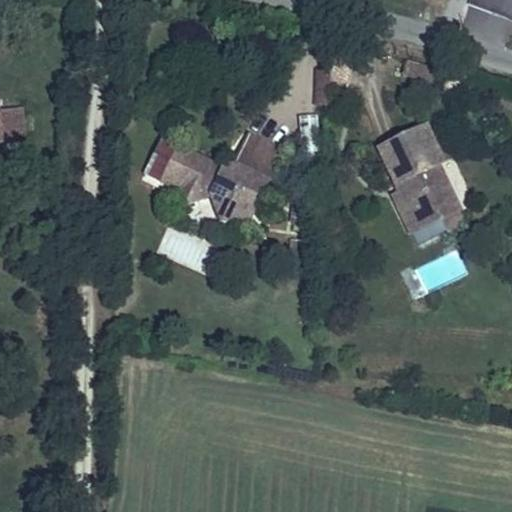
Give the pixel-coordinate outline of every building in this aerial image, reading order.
[(511,19),(471,6),(462,33),(509,49),(511,41),(511,19)] [(405,78),(433,85),(438,68),(409,62),(405,78)] [(349,70),(329,73),(332,88),(351,84),(349,70)] [(461,214),(464,213),(442,170),(449,166),(429,126),(377,150),(398,194),(390,198),(416,250),(468,227),(461,214)] [(272,184),(283,151),(249,134),(235,164),(230,171),(223,169),(164,144),(143,182),(173,195),(180,216),(204,205),(214,233),(253,224),(264,198),(272,184)]
